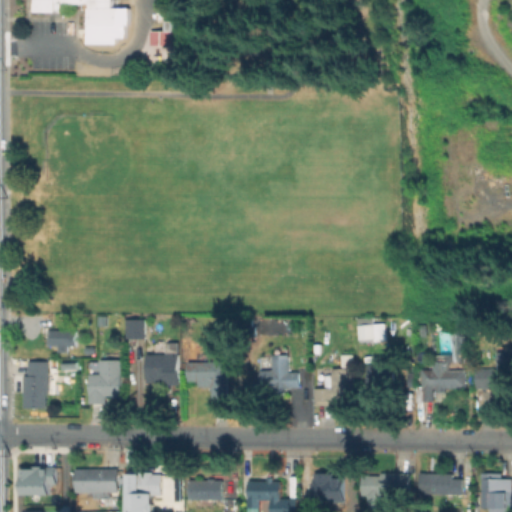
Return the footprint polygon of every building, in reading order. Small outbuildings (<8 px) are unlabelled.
[(114,0),(114,6),(120,6),(119,24),(89,23),(89,3),(57,2),(57,10),(35,10),(35,0),(114,0)] [(175,22),(175,45),(154,45),(154,31),(168,31),(168,22),(175,22)] [(110,316),(110,326),(96,326),(96,316),(110,316)] [(146,318),(146,336),(128,336),(128,318),(146,318)] [(386,324),(386,340),(361,340),(361,318),(376,319),(376,324),(386,324)] [(291,321),(291,333),(272,333),(272,321),(291,321)] [(429,336),(421,336),(420,324),(429,324),(429,336)] [(464,353),(464,389),(440,389),(440,393),(434,393),(434,401),(412,401),(412,390),(417,390),(417,369),(439,369),(440,356),(456,356),(456,328),(464,328),(464,353)] [(77,331),(76,345),(71,345),(70,351),(59,351),(60,345),(49,345),(49,330),(77,331)] [(180,351),(181,383),(168,383),(168,381),(149,381),(148,353),(167,352),(180,351)] [(352,351),(352,359),(354,359),(354,366),(356,366),(356,399),(336,399),(336,404),(316,404),(316,387),(326,387),(326,374),(332,374),(332,368),(341,368),(341,359),(346,359),(346,351),(352,351)] [(511,391),(499,391),(499,352),(511,352),(511,391)] [(50,359),(50,406),(25,406),(25,375),(31,375),(31,359),(50,359)] [(122,359),(122,397),(107,397),(107,402),(90,402),(90,373),(101,373),(101,359),(122,359)] [(290,362),(290,369),(299,370),(299,388),(286,388),(286,392),(270,392),(270,388),(262,388),(262,369),(271,369),(271,362),(290,362)] [(229,387),(229,398),(212,398),(212,384),(191,384),(191,363),(229,363),(229,387)] [(394,366),(394,377),(381,377),(381,388),(371,388),(371,366),(394,366)] [(491,388),(477,389),(476,368),(495,367),(496,385),(491,385),(491,388)] [(253,372),(239,370),(237,382),(252,383),(253,372)] [(20,467),(35,467),(35,465),(40,465),(54,465),(55,482),(48,483),(48,493),(20,493),(20,467)] [(77,492),(77,469),(119,469),(119,492),(77,492)] [(410,472),(410,501),(382,500),(382,505),(369,505),(370,494),(363,494),(364,475),(382,475),(382,472),(410,472)] [(164,474),(163,494),(136,493),(137,486),(140,487),(141,473),(164,474)] [(345,478),(346,501),(316,501),(316,473),(335,473),(335,478),(345,478)] [(463,480),(463,493),(422,493),(422,475),(459,475),(459,480),(463,480)] [(511,477),(511,507),(499,507),(499,501),(486,501),(486,479),(499,479),(499,477),(511,477)] [(217,478),(217,481),(224,481),(223,498),(209,498),(209,505),(195,504),(195,503),(192,503),(192,498),(190,498),(191,479),(211,480),(211,478),(217,478)] [(297,500),(297,511),(273,511),(273,502),(259,502),(259,511),(250,511),(251,483),(282,483),(282,500),(297,500)]
